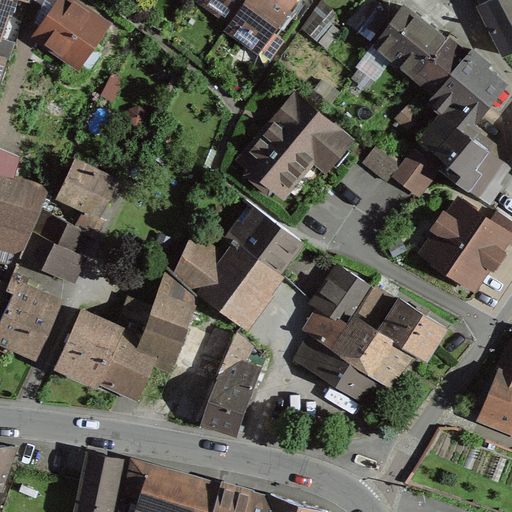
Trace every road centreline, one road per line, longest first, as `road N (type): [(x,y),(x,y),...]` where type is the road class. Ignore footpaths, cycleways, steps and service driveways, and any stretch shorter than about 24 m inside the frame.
road 1 (tertiary): [(0,416),(225,449),(325,475),(364,496)]
road 2 (residential): [(364,496),(493,326)]
road 3 (residential): [(493,326),(339,226)]
